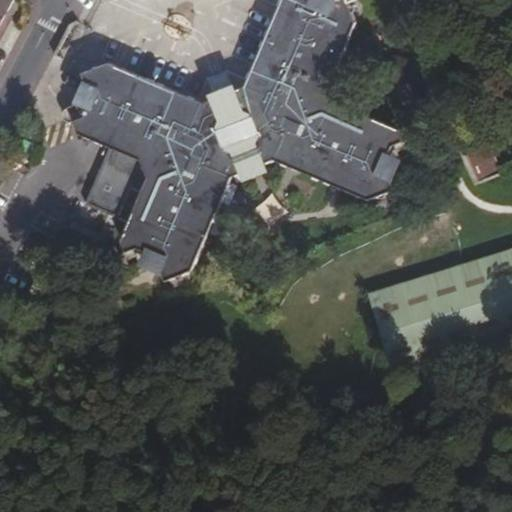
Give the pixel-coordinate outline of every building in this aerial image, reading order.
[(0,0),(0,42),(10,23),(4,20),(14,0),(0,0)] [(287,0),(249,86),(235,91),(223,96),(208,101),(115,61),(88,70),(94,87),(106,91),(100,103),(89,98),(72,104),(83,131),(145,157),(152,176),(125,238),(135,265),(151,259),(154,252),(166,257),(163,264),(169,279),(195,269),(238,173),(278,158),(373,199),(398,189),(392,174),(385,171),(390,159),(397,162),(413,156),(403,129),(343,103),(335,84),(361,24),(351,0),(287,0)] [(223,96),(235,91),(233,84),(221,88),(223,96)] [(100,103),(106,91),(94,87),(89,98),(100,103)] [(390,159),(385,171),(392,174),(397,162),(390,159)] [(511,334),(511,249),(370,292),(396,371),(511,334)] [(166,257),(154,252),(151,259),(163,264),(166,257)]
